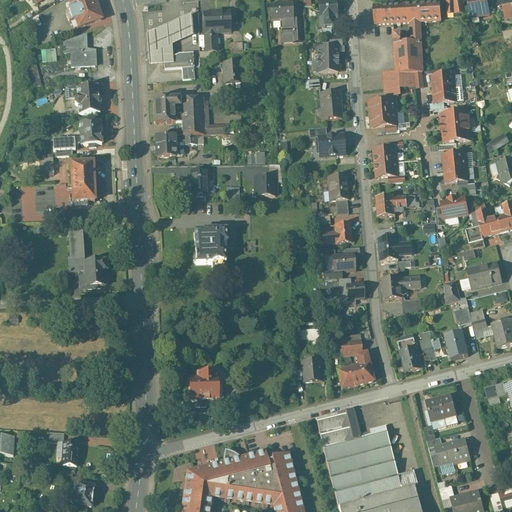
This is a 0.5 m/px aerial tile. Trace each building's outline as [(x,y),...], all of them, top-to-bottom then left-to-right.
[(93,0),(78,0),(69,3),(70,7),(66,9),(67,12),(65,13),(66,16),(66,19),(67,21),(68,23),(69,24),(71,23),(72,27),(74,29),(78,28),(78,29),(101,21),(93,0)] [(460,0),(445,0),(446,9),(453,8),(453,14),(463,14),(460,0)] [(467,0),(468,7),(469,7),(469,9),(468,10),(469,14),(470,14),(471,16),(477,15),(477,17),(489,15),(487,9),(485,0),(467,0)] [(491,0),(485,0),(487,9),(493,8),(491,0)] [(511,0),(510,0),(501,2),(505,20),(511,18),(511,0)] [(335,2),(319,3),(320,27),(337,26),(335,2)] [(439,3),(418,4),(419,23),(440,22),(439,3)] [(418,4),(373,6),(374,26),(410,24),(419,23),(418,4)] [(291,5),(271,6),(272,22),(292,21),(291,5)] [(229,13),(203,15),(204,35),(205,35),(216,34),(230,33),(229,13)] [(164,62),(173,58),(172,47),(193,37),(192,16),(147,37),(149,68),(164,67),(164,62)] [(400,38),(394,38),(396,73),(396,74),(413,73),(422,73),(419,23),(410,24),(411,38),(400,38)] [(292,29),(281,30),(282,37),(287,36),(288,41),(293,41),(292,29)] [(511,31),(503,34),(504,41),(511,38),(511,31)] [(216,34),(205,35),(205,52),(217,52),(216,34)] [(341,36),(329,36),(329,47),(341,46),(341,36)] [(85,37),(63,45),(64,55),(70,55),(71,69),(94,68),(94,54),(85,53),(85,37)] [(20,38),(14,40),(18,50),(24,47),(20,38)] [(333,53),(333,49),(317,49),(317,62),(337,61),(337,52),(333,53)] [(43,62),(57,61),(57,50),(42,51),(43,62)] [(192,54),(179,55),(173,58),(164,62),(164,67),(164,70),(181,69),(193,68),(192,54)] [(337,61),(317,62),(318,73),(337,73),(337,61)] [(240,62),(222,64),(223,85),(241,84),(240,62)] [(35,64),(25,67),(30,90),(41,87),(35,64)] [(193,68),(181,69),(182,81),(194,80),(193,68)] [(396,74),(396,73),(382,73),(383,90),(397,89),(415,87),(413,73),(396,74)] [(453,75),(432,77),(433,91),(454,89),(453,75)] [(97,89),(76,90),(76,92),(65,92),(66,102),(74,101),(75,105),(77,108),(78,116),(99,115),(99,106),(101,104),(100,99),(98,98),(97,89)] [(397,89),(383,90),(384,97),(398,96),(397,89)] [(454,89),(433,91),(434,104),(455,102),(454,89)] [(339,93),(320,95),(322,122),(341,120),(339,93)] [(194,99),(173,100),(175,123),(183,123),(195,122),(195,108),(194,100),(194,99)] [(173,100),(154,101),(155,124),(175,123),(173,100)] [(394,101),(370,104),(371,116),(395,114),(394,101)] [(468,113),(441,116),(442,127),(441,127),(441,133),(443,133),(444,144),(470,142),(468,113)] [(395,114),(371,116),(372,128),(396,126),(395,114)] [(25,117),(21,115),(16,126),(21,125),(25,117)] [(195,122),(183,123),(183,137),(184,137),(204,136),(203,121),(195,122)] [(100,124),(79,126),(80,140),(80,145),(80,147),(102,145),(101,135),(100,124)] [(325,130),(308,131),(309,140),(318,139),(326,138),(325,130)] [(493,152),(511,144),(507,135),(489,143),(493,152)] [(174,137),(156,138),(156,158),(175,158),(174,137)] [(326,138),(318,139),(320,158),(344,156),(342,137),(326,138)] [(74,140),(52,141),(53,153),(55,153),(71,151),(75,151),(74,145),(80,145),(80,140),(74,140)] [(385,151),(374,152),(375,165),(396,164),(395,150),(385,151)] [(266,164),(266,154),(249,153),(248,164),(266,164)] [(464,155),(443,157),(444,170),(466,168),(464,155)] [(52,159),(40,160),(41,177),(53,176),(52,159)] [(511,160),(496,165),(499,176),(497,180),(509,187),(511,183),(511,160)] [(396,164),(375,165),(376,179),(397,177),(396,164)] [(93,165),(70,166),(72,208),(87,207),(87,204),(95,203),(94,201),(96,200),(96,199),(96,198),(96,196),(94,195),(93,173),(94,172),(95,170),(95,169),(94,168),(93,167),(93,165)] [(466,168),(444,170),(446,184),(467,182),(466,168)] [(205,173),(191,173),(192,197),(206,196),(206,181),(209,181),(208,173),(205,173)] [(346,177),(328,179),(330,203),(335,202),(347,201),(348,201),(348,200),(347,201),(346,187),(347,187),(346,177)] [(274,179),(256,179),(256,189),(260,189),(260,198),(274,198),(274,179)] [(240,202),(241,188),(230,188),(230,202),(240,202)] [(406,197),(393,198),(394,211),(407,210),(406,205),(406,197)] [(393,198),(376,199),(378,219),(395,218),(394,211),(393,198)] [(456,199),(448,200),(449,202),(441,203),(444,220),(467,216),(464,199),(456,201),(456,199)] [(347,201),(335,202),(336,216),(348,215),(347,201)] [(511,204),(502,207),(505,217),(511,214),(511,204)] [(486,212),(476,214),(479,224),(489,221),(486,212)] [(511,214),(505,217),(497,219),(501,234),(511,231),(511,214)] [(329,217),(312,219),(313,226),(330,225),(329,217)] [(479,224),(480,229),(483,239),(501,234),(497,219),(489,221),(479,224)] [(350,225),(334,227),(335,236),(326,237),(327,245),(336,245),(352,244),(350,225)] [(480,229),(466,232),(469,246),(483,242),(484,242),(483,239),(480,229)] [(82,232),(68,233),(69,260),(68,260),(69,274),(79,273),(80,278),(79,278),(79,291),(93,291),(93,288),(105,287),(104,272),(108,272),(107,263),(84,264),(83,260),(84,260),(82,232)] [(215,232),(202,233),(194,234),(194,246),(195,246),(195,255),(194,255),(195,255),(193,257),(192,257),(192,258),(193,258),(193,261),(193,262),(193,263),(195,264),(195,265),(196,265),(196,266),(211,265),(212,272),(223,272),(223,264),(225,264),(225,253),(222,253),(222,244),(227,244),(226,243),(233,243),(232,233),(226,233),(226,232),(215,233),(215,232)] [(397,240),(380,241),(381,261),(398,260),(398,257),(397,247),(397,240)] [(483,242),(469,246),(471,252),(485,248),(483,242)] [(410,246),(397,247),(398,257),(411,256),(411,255),(410,247),(410,246)] [(469,246),(461,248),(463,254),(471,252),(469,246)] [(353,256),(333,257),(334,273),(334,274),(341,274),(354,273),(353,256)] [(497,266),(468,273),(472,291),(501,284),(497,266)] [(341,274),(334,274),(334,273),(323,273),(324,282),(337,281),(341,281),(341,274)] [(400,280),(383,281),(385,301),(404,300),(403,291),(412,290),(411,281),(404,282),(403,280),(400,280)] [(324,282),(318,283),(319,289),(337,288),(337,287),(337,281),(324,282)] [(351,286),(337,287),(337,288),(339,307),(355,306),(355,302),(363,301),(362,284),(361,284),(361,285),(351,286)] [(454,285),(444,288),(446,306),(459,303),(454,285)] [(418,304),(402,305),(403,318),(419,314),(418,304)] [(511,328),(511,323),(492,327),(498,350),(511,346),(511,328)] [(321,339),(320,329),(300,330),(301,342),(313,341),(314,348),(325,348),(324,339),(321,339)] [(430,334),(421,336),(422,342),(419,343),(422,352),(425,362),(436,359),(430,334)] [(462,334),(445,338),(451,362),(468,358),(462,334)] [(413,337),(397,341),(400,353),(416,349),(413,337)] [(357,341),(348,342),(349,357),(358,357),(357,341)] [(348,342),(339,343),(340,358),(349,357),(348,342)] [(416,349),(400,353),(405,375),(422,370),(416,349)] [(320,361),(301,363),(303,385),(322,383),(320,361)] [(368,364),(362,365),(363,367),(353,369),(357,387),(373,383),(369,366),(368,366),(368,364)] [(353,369),(343,372),(343,370),(337,372),(338,373),(337,374),(342,391),(357,387),(353,369)] [(216,375),(197,376),(197,380),(188,380),(188,392),(190,392),(190,403),(217,402),(217,401),(222,401),(221,386),(217,386),(216,375)] [(511,387),(505,389),(504,385),(485,390),(488,402),(506,397),(507,398),(509,398),(511,410),(511,387)] [(292,396),(282,399),(283,405),(294,402),(292,396)] [(451,399),(426,405),(430,423),(444,419),(444,421),(456,418),(451,399)] [(187,412),(187,402),(175,401),(175,412),(187,412)] [(386,427),(370,431),(371,436),(360,439),(353,410),(315,420),(319,435),(333,494),(334,494),(337,508),(338,509),(338,511),(372,511),(405,503),(402,492),(386,427)] [(432,427),(423,430),(426,443),(436,441),(432,427)] [(64,435),(49,434),(48,444),(57,445),(63,445),(63,444),(64,435)] [(14,438),(0,437),(0,438),(0,456),(13,457),(14,438)] [(436,441),(426,443),(428,450),(434,449),(434,448),(442,446),(440,440),(436,441)] [(442,446),(434,448),(434,449),(439,468),(453,465),(454,464),(453,462),(470,458),(465,440),(442,446)] [(77,445),(63,444),(63,445),(57,445),(56,454),(62,454),(62,467),(76,469),(77,445)] [(434,449),(428,450),(433,469),(439,468),(434,449)] [(265,453),(239,460),(235,456),(230,454),(224,452),(223,464),(186,473),(186,477),(187,477),(186,486),(184,486),(183,496),(185,496),(183,505),(182,505),(180,511),(210,511),(212,500),(272,508),(273,511),(303,511),(302,511),(301,507),(302,507),(299,497),(298,498),(296,489),(297,489),(295,479),(293,479),(291,470),(292,470),(290,460),(288,461),(287,456),(289,456),(288,455),(271,460),(271,462),(268,463),(265,453)] [(453,465),(439,468),(442,477),(455,473),(453,465)] [(90,488),(77,486),(74,486),(73,493),(76,493),(74,506),(87,508),(91,509),(92,503),(93,494),(94,488),(90,488)] [(451,487),(439,491),(442,502),(450,500),(454,499),(451,487)] [(405,503),(372,511),(421,511),(415,488),(402,492),(405,503)] [(511,489),(498,493),(503,511),(506,511),(511,510),(511,489)] [(454,499),(450,500),(452,511),(483,511),(479,493),(454,499)]
